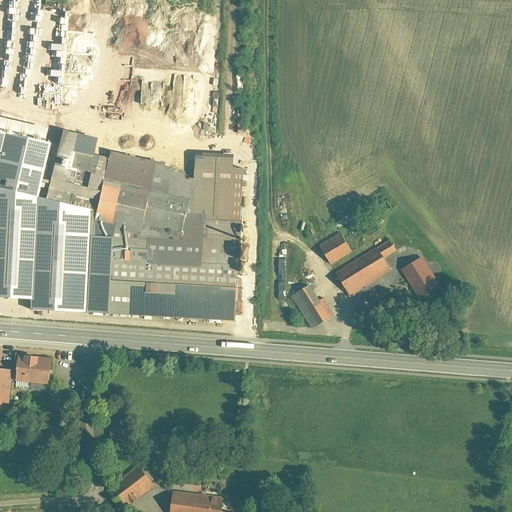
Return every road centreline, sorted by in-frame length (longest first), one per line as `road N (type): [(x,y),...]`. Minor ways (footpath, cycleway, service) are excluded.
road 1 (primary): [(93,339),(511,372)]
road 2 (residential): [(102,496),(87,409),(93,339)]
